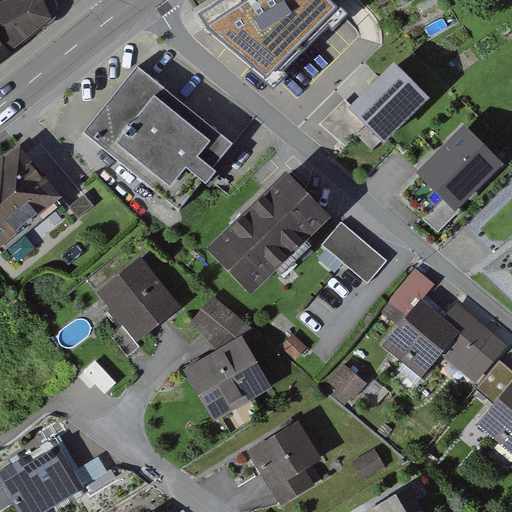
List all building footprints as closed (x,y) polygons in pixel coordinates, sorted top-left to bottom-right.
[(9,0),(0,7),(0,49),(6,57),(54,19),(39,0),(9,0)] [(336,16),(319,0),(236,0),(198,24),(266,86),(336,16)] [(182,208),(235,146),(142,66),(88,128),(182,208)] [(427,104),(393,72),(354,113),(344,104),(323,126),(346,148),(363,130),(384,150),(427,104)] [(465,128),(417,178),(457,217),(506,167),(465,128)] [(17,145),(0,159),(0,243),(59,196),(17,145)] [(210,248),(250,291),(330,219),(290,175),(210,248)] [(323,247),(368,286),(390,261),(345,222),(323,247)] [(96,297),(135,344),(181,305),(142,258),(96,297)] [(379,347),(421,382),(459,337),(418,303),(433,285),(420,274),(395,303),(407,314),(379,347)] [(186,375),(215,422),(272,388),(244,341),(186,375)] [(104,353),(74,381),(94,402),(124,374),(104,353)] [(343,367),(334,388),(358,398),(367,377),(343,367)] [(511,385),(477,427),(511,456),(511,385)] [(250,450),(283,503),(324,478),(291,425),(250,450)] [(0,479),(0,495),(10,511),(49,511),(86,490),(58,444),(0,479)] [(377,511),(420,511),(409,493),(377,511)]
